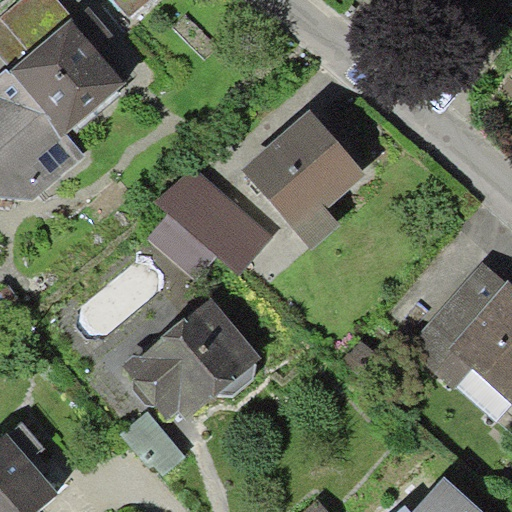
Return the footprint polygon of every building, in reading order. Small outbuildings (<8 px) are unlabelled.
[(0,55),(8,66),(71,15),(59,0),(20,0),(0,16),(0,55)] [(115,0),(130,16),(146,0),(115,0)] [(112,33),(87,7),(73,18),(71,15),(8,66),(0,72),(0,196),(34,200),(85,157),(67,134),(132,76),(101,43),(112,33)] [(322,122),(310,108),(241,168),(311,248),(340,223),(326,207),(366,173),(340,142),(348,134),(331,114),(322,122)] [(273,235),(193,167),(153,199),(169,213),(216,253),(240,273),(273,235)] [(216,253),(169,213),(147,238),(194,279),(216,253)] [(506,283),(482,262),(406,348),(453,390),(458,386),(472,369),(511,403),(511,283),(508,280),(506,283)] [(255,363),(260,359),(209,297),(123,363),(135,378),(157,406),(169,420),(180,411),(186,418),(216,395),(255,363)] [(255,379),(255,363),(216,395),(234,395),(255,379)] [(497,420),(511,403),(472,369),(458,386),(497,420)] [(147,405),(157,406),(135,378),(134,389),(147,405)] [(185,456),(147,411),(120,433),(149,467),(154,463),(163,474),(185,456)] [(22,422),(8,434),(31,461),(46,448),(22,422)] [(38,511),(59,493),(31,461),(8,434),(6,432),(0,437),(0,511),(38,511)] [(483,511),(445,477),(413,511),(483,511)] [(330,511),(318,498),(302,511),(330,511)]
